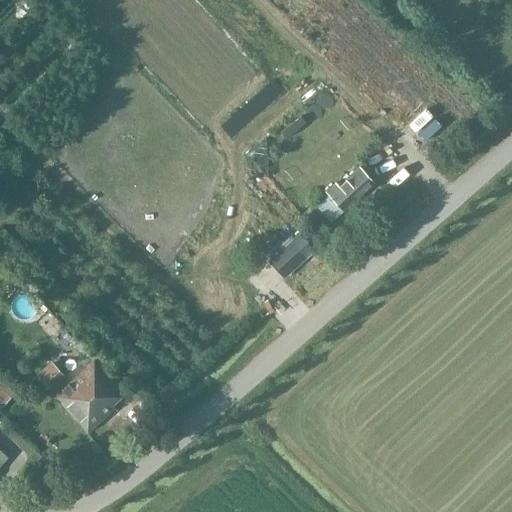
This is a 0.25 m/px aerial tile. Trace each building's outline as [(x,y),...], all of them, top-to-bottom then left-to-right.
[(393,160),(375,176),(387,191),(406,175),(393,160)] [(362,191),(372,183),(359,168),(339,187),(335,183),(325,192),(329,196),(317,207),(330,222),(363,192),(362,191)] [(298,236),(270,261),(285,277),(314,251),(298,236)] [(52,397),(54,396),(86,432),(114,407),(111,405),(123,394),(93,360),(84,369),(78,362),(64,376),(51,362),(37,376),(48,387),(45,390),(52,397)] [(0,408),(17,390),(0,375),(0,408)]
